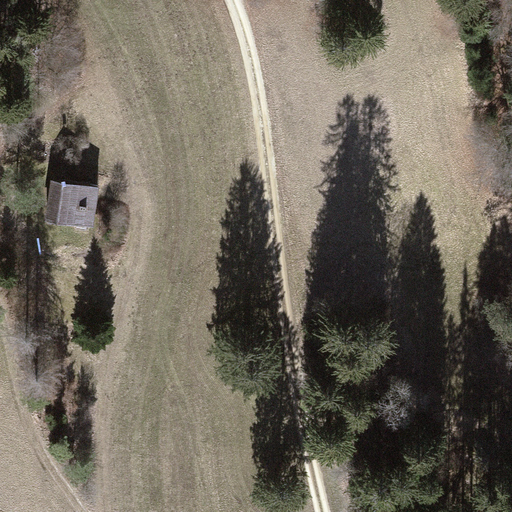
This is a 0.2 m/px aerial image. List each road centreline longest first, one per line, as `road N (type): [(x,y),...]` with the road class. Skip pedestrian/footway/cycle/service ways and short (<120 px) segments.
road 1 (track): [(330,511),(311,441),(257,56),(229,0)]
road 2 (track): [(83,511),(22,401),(0,308)]
